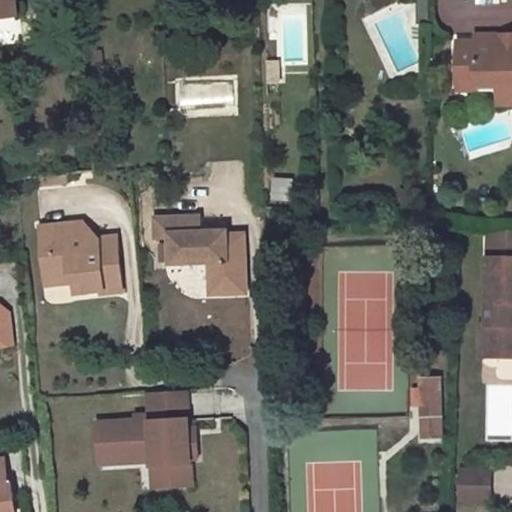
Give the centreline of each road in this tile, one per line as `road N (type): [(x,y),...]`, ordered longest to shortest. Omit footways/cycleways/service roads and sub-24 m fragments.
road 1 (track): [(135,308),(139,377),(256,379)]
road 2 (track): [(253,212),(256,379)]
road 3 (track): [(23,370),(38,511)]
